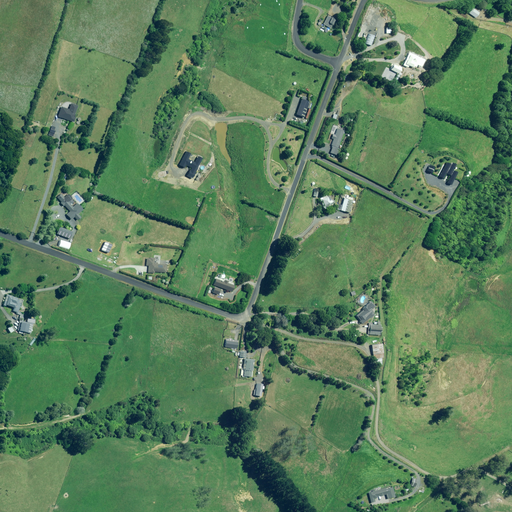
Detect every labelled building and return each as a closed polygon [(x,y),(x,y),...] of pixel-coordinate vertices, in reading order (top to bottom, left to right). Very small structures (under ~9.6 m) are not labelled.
[(474,18),(478,13),(471,8),(467,13),(474,18)] [(328,16),(323,24),(331,28),(335,20),(328,16)] [(374,36),(367,34),(365,43),(371,45),(374,36)] [(415,68),(417,65),(421,66),(422,64),(419,63),(420,62),(419,61),(420,57),(408,53),(405,60),(407,61),(406,64),(415,68)] [(392,70),(399,73),(402,68),(394,64),(392,70)] [(304,117),(310,101),(306,100),(306,97),(302,96),(296,114),(304,117)] [(61,106),(57,116),(73,122),(75,117),(73,116),(77,106),(70,103),(68,109),(61,106)] [(331,145),(333,145),(330,152),(337,155),(339,151),(338,150),(344,131),(337,128),(335,135),(333,134),(331,138),(333,139),(331,145)] [(197,156),(194,163),(187,159),(190,155),(189,154),(189,153),(185,151),(179,165),(184,167),(185,165),(191,167),(187,176),(192,178),(202,158),(197,156)] [(449,185),(455,173),(451,171),(453,165),(449,163),(448,165),(444,163),(437,177),(441,179),(444,174),(449,176),(445,183),(449,185)] [(78,214),(83,209),(77,203),(72,207),(70,204),(73,201),(71,199),(68,200),(66,198),(65,199),(60,194),(57,197),(61,202),(60,203),(63,206),(64,205),(70,211),(66,215),(71,220),(74,217),(77,220),(80,217),(78,214)] [(327,197),(327,196),(323,197),(323,198),(321,199),(324,207),(334,203),(334,201),(332,202),(330,196),(327,197)] [(350,213),(353,201),(344,198),(341,210),(350,213)] [(72,232),(60,227),(57,234),(70,239),(72,232)] [(149,259),(146,258),(145,266),(148,266),(147,273),(154,273),(154,272),(165,273),(166,265),(157,264),(157,263),(153,262),(154,258),(149,258),(149,259)] [(228,282),(228,281),(225,280),(224,282),(216,279),(214,285),(232,292),(235,285),(228,282)] [(216,294),(218,295),(221,290),(215,287),(212,295),(215,296),(216,294)] [(7,294),(3,305),(6,306),(6,305),(14,307),(13,311),(16,312),(16,313),(20,315),(19,317),(22,318),(21,321),(19,320),(17,330),(18,331),(18,333),(22,334),(22,332),(30,333),(32,324),(23,321),(24,314),(18,311),(21,303),(19,302),(20,300),(18,299),(18,298),(7,294)] [(370,310),(374,306),(370,301),(362,308),(363,309),(355,315),(362,324),(374,314),(370,310)] [(380,325),(371,324),(371,323),(368,323),(367,334),(379,335),(380,325)] [(232,340),(232,339),(226,338),(224,347),(237,348),(238,341),(232,340)] [(372,356),(372,358),(375,358),(375,364),(380,364),(379,358),(382,357),(381,344),(370,345),(371,356),(372,356)] [(243,376),(251,377),(251,371),(252,371),(253,364),(254,364),(254,359),(244,359),(244,365),(243,376)] [(263,384),(256,383),(255,389),(254,389),(253,395),(261,396),(263,384)] [(376,497),(385,494),(386,499),(393,497),(390,487),(384,489),(384,488),(367,492),(370,503),(374,502),(373,499),(376,498),(376,497)]
